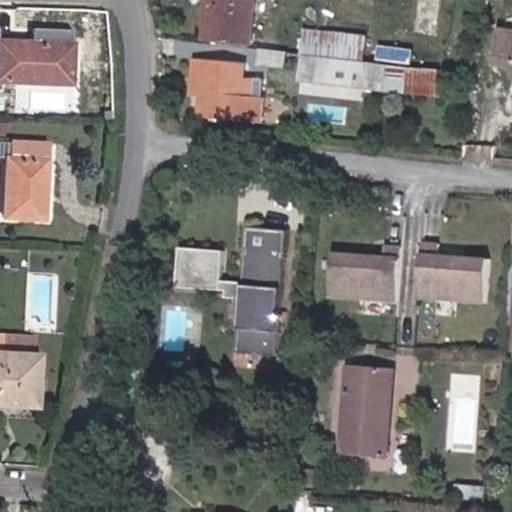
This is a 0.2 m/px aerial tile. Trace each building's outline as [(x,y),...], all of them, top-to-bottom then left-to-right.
[(254,46),(257,0),(211,0),(210,13),(213,13),(210,41),(254,46)] [(498,20),(499,11),(488,10),(487,19),(498,20)] [(511,32),(502,31),(497,64),(511,65),(511,32)] [(320,56),(323,34),(309,32),(306,55),(320,56)] [(365,62),(368,39),(323,34),(320,56),(365,62)] [(0,81),(69,84),(70,45),(0,41),(0,81)] [(294,51),(266,48),(265,63),(293,66),(294,51)] [(407,93),(410,66),(365,62),(320,56),(306,55),(302,81),(319,83),(366,88),(407,93)] [(206,97),(209,59),(197,58),(193,95),(206,97)] [(254,96),(257,78),(247,77),(248,63),(209,59),(206,97),(209,97),(208,117),(265,122),(267,98),(254,96)] [(443,82),(444,71),(410,66),(407,93),(441,97),(443,82)] [(475,86),(477,74),(444,71),(443,82),(475,86)] [(365,101),(366,88),(319,83),(317,95),(365,101)] [(0,110),(15,111),(15,91),(0,90),(0,110)] [(41,220),(44,145),(11,144),(10,159),(5,159),(1,218),(41,220)] [(280,356),(290,231),(250,227),(246,282),(225,280),(227,251),(184,247),(181,286),(230,290),(229,297),(245,298),(240,353),(280,356)] [(488,303),(491,259),(439,255),(440,244),(423,242),(419,298),(488,303)] [(398,302),(402,247),(386,245),(385,257),(334,253),(330,297),(382,301),(398,302)] [(0,355),(32,357),(33,337),(0,336),(0,355)] [(0,405),(31,407),(34,357),(32,357),(0,355),(0,405)] [(389,457),(397,368),(351,365),(344,454),(389,457)] [(291,487),(293,469),(278,468),(276,486),(291,487)] [(317,488),(319,469),(303,468),(301,486),(317,488)] [(488,500),(489,486),(459,484),(458,498),(488,500)]
